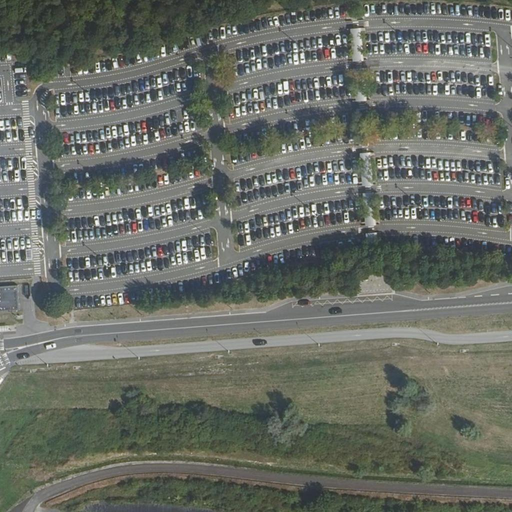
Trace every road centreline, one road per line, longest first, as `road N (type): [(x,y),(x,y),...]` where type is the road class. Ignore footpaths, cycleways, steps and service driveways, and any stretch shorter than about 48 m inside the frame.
road 1 (unclassified): [(21,352),(404,332),(511,335)]
road 2 (unclassified): [(50,341),(400,311)]
